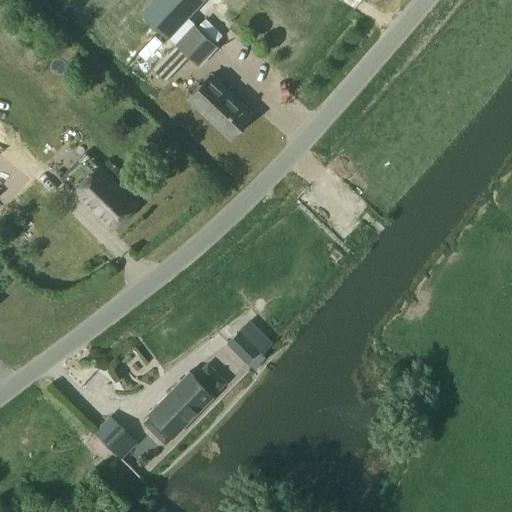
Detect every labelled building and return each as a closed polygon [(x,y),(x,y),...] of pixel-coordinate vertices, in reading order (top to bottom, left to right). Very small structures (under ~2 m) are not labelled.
[(157,0),(144,14),(167,36),(202,0),(157,0)] [(219,46),(193,23),(174,44),(176,45),(169,52),(168,51),(152,69),(165,81),(188,57),(199,67),(219,46)] [(251,116),(210,77),(190,99),(230,138),(251,116)] [(73,194),(112,231),(136,205),(98,168),(73,194)] [(275,341),(250,318),(226,343),(247,362),(259,349),(263,353),(275,341)] [(227,381),(208,362),(193,377),(189,373),(150,413),(151,415),(143,423),(166,444),(227,381)] [(116,413),(99,430),(124,457),(142,440),(116,413)] [(123,511),(131,500),(111,485),(110,487),(94,474),(65,511),(123,511)]
